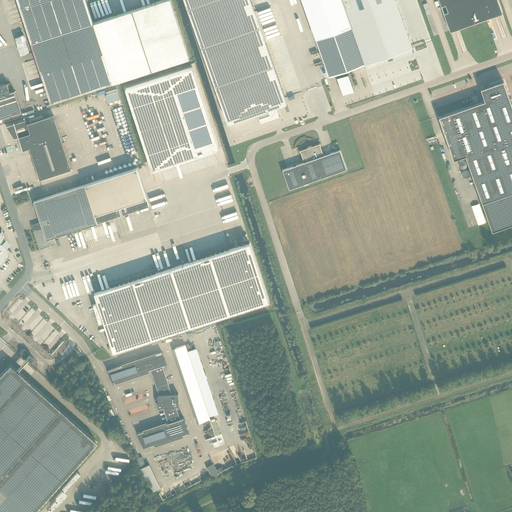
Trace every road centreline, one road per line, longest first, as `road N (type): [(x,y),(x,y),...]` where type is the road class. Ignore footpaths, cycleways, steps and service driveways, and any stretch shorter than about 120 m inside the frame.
road 1 (unclassified): [(511,57),(252,149),(298,311)]
road 2 (unknown): [(166,344),(191,339),(224,427),(221,446),(201,445)]
road 3 (unclassified): [(0,308),(28,270),(0,174)]
